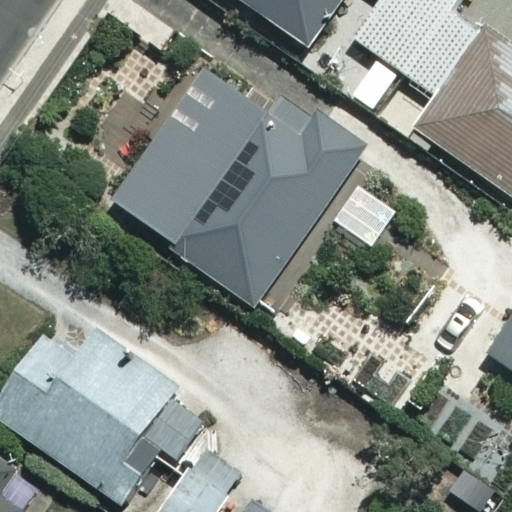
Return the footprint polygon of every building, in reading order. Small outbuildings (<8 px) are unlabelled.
[(242,0),(307,46),(327,18),(439,97),(417,128),(511,195),(511,49),(452,6),(456,0),(242,0)] [(301,132),(209,64),(111,196),(257,304),(369,151),(316,112),(301,132)] [(183,475),(158,511),(356,511),(377,480),(214,373),(198,398),(60,307),(0,397),(0,419),(124,501),(153,456),(183,475)] [(511,311),(484,351),(511,371),(511,311)] [(0,511),(17,511),(37,481),(0,457),(0,511)]
